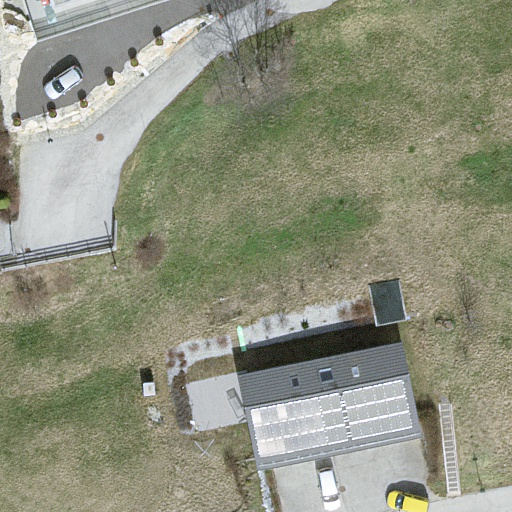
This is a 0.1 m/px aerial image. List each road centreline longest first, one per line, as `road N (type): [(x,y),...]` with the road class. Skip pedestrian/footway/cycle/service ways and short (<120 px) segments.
road 1 (residential): [(66,200),(98,147),(206,46),(292,0)]
road 2 (residential): [(511,476),(464,477),(379,511)]
